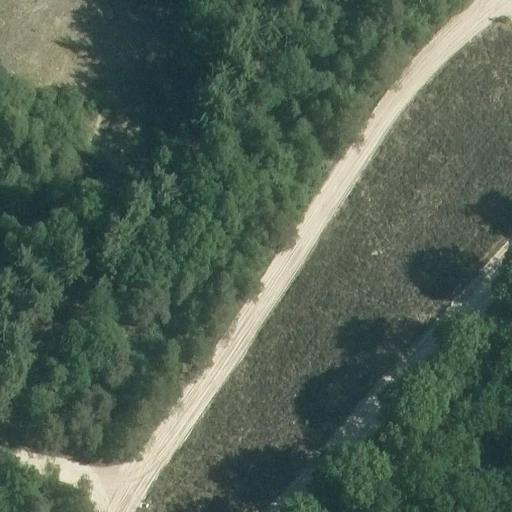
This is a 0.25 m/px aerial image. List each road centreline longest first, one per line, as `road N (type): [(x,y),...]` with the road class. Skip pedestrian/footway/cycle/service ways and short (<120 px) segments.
road 1 (track): [(120,511),(145,463),(391,105),(496,0)]
road 2 (track): [(286,511),(511,257)]
road 3 (track): [(511,482),(412,489),(355,481),(324,467)]
road 4 (track): [(0,459),(128,493)]
